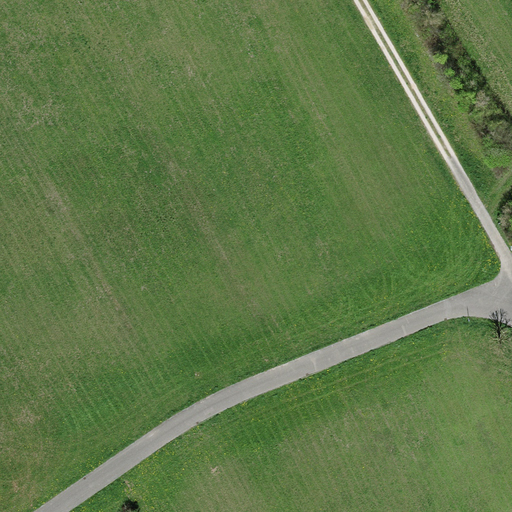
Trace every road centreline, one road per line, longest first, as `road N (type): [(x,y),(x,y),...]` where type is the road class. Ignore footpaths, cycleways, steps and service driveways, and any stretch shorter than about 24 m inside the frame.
road 1 (unclassified): [(511,298),(457,306),(204,407),(52,511)]
road 2 (track): [(360,0),(511,266)]
